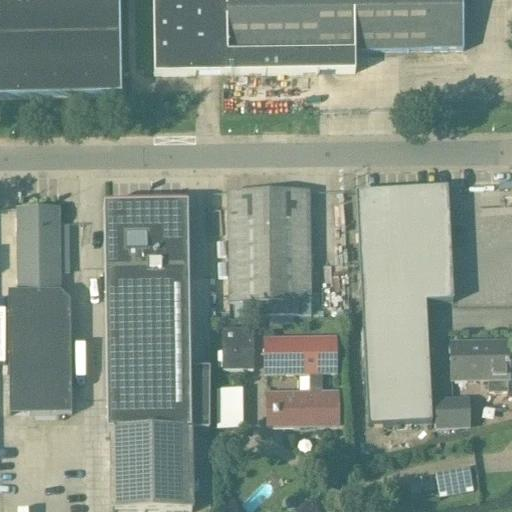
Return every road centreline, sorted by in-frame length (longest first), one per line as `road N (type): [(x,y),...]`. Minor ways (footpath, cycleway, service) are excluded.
road 1 (unclassified): [(0,164),(511,157)]
road 2 (unknown): [(86,162),(96,499),(108,511)]
